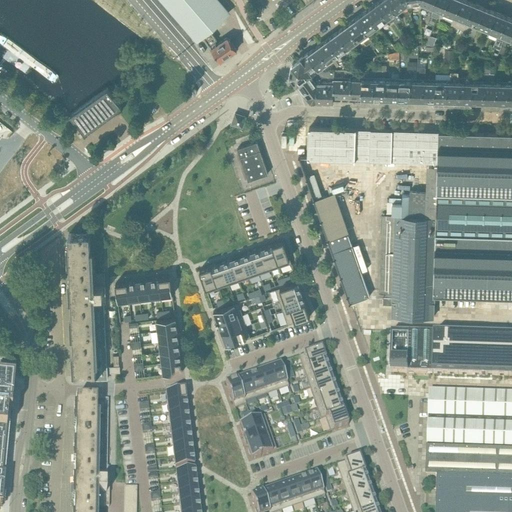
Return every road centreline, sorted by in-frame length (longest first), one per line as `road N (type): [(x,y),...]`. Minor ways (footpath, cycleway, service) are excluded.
road 1 (residential): [(337,328),(265,122)]
road 2 (residential): [(432,116),(293,111),(265,122)]
road 3 (residential): [(60,388),(54,241)]
road 4 (residential): [(375,437),(252,481)]
road 5 (tertiary): [(0,260),(104,183)]
road 6 (unclassified): [(15,511),(31,386)]
road 7 (tertiary): [(247,73),(347,0)]
road 8 (residential): [(53,511),(60,388)]
road 9 (unclassified): [(95,175),(0,99)]
